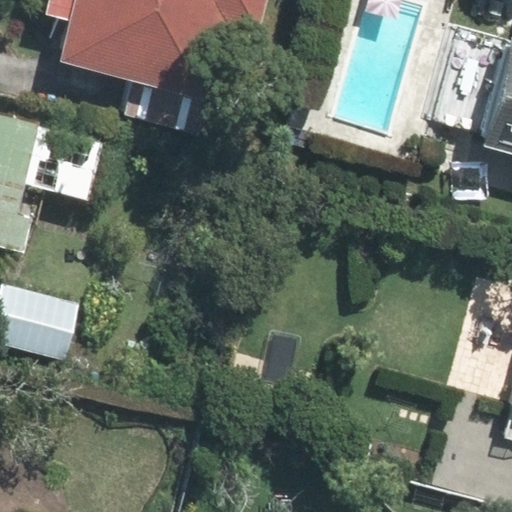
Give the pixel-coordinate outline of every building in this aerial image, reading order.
[(259,0),(78,0),(70,32),(181,58),(259,6),(259,0)] [(474,131),(497,47),(450,35),(459,2),(452,0),(342,0),(309,127),(418,155),(428,119),(474,131)] [(511,51),(473,162),(511,175),(511,51)] [(42,103),(0,91),(0,239),(3,226),(33,229),(41,167),(106,184),(113,132),(42,103)] [(80,299),(1,280),(0,285),(0,340),(67,356),(80,299)] [(0,511),(46,511),(0,501),(0,511)]
